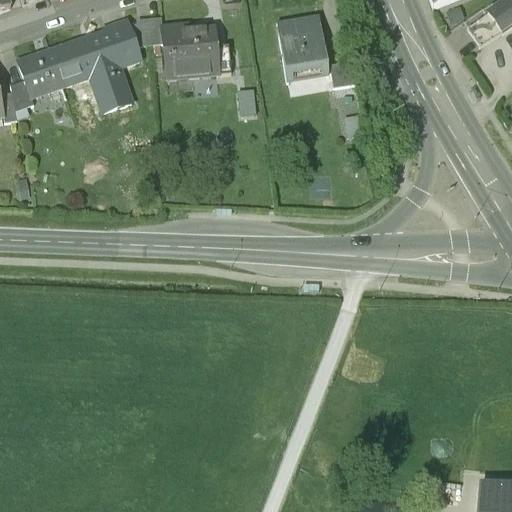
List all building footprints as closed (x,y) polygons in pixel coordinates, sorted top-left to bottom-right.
[(0,0),(0,21),(10,18),(4,0),(0,0)] [(427,0),(433,15),(469,2),(468,0),(427,0)] [(511,3),(485,22),(497,40),(501,45),(511,37),(511,3)] [(318,22),(276,28),(286,91),(328,84),(327,73),(318,22)] [(497,40),(485,22),(467,34),(479,52),(497,40)] [(102,38),(14,68),(21,88),(28,109),(87,89),(99,125),(134,112),(121,76),(142,69),(137,54),(128,28),(126,24),(100,33),(102,38)] [(160,25),(128,28),(137,54),(163,51),(161,33),(160,25)] [(187,30),(161,33),(163,51),(167,90),(219,85),(218,81),(216,55),(214,34),(188,37),(187,30)] [(228,55),(216,55),(218,81),(230,80),(228,55)] [(348,70),(327,73),(328,84),(330,94),(351,91),(348,70)] [(252,82),(243,83),(244,93),(253,92),(252,82)] [(28,109),(21,88),(10,92),(11,102),(14,120),(30,115),(28,109)] [(254,96),(234,99),(238,123),(258,120),(254,96)] [(11,102),(0,103),(0,110),(4,129),(15,127),(14,120),(11,102)] [(511,511),(511,491),(478,489),(475,511),(511,511)]
